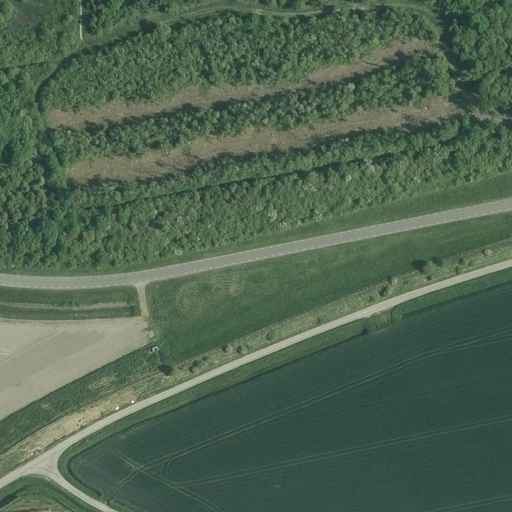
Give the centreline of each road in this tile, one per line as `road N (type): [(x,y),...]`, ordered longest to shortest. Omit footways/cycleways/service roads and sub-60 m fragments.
road 1 (tertiary): [(0,279),(82,286),(511,203)]
road 2 (unclassified): [(39,461),(110,420),(353,317),(511,265)]
